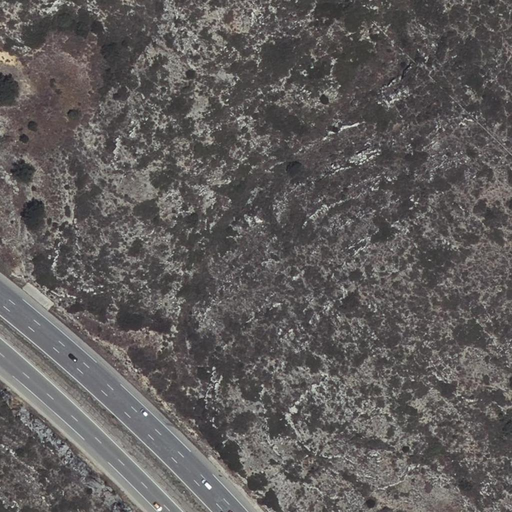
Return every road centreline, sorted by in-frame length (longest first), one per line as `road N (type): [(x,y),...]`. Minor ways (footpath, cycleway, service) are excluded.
road 1 (motorway): [(227,511),(152,432),(0,298)]
road 2 (motorway): [(0,354),(172,511)]
